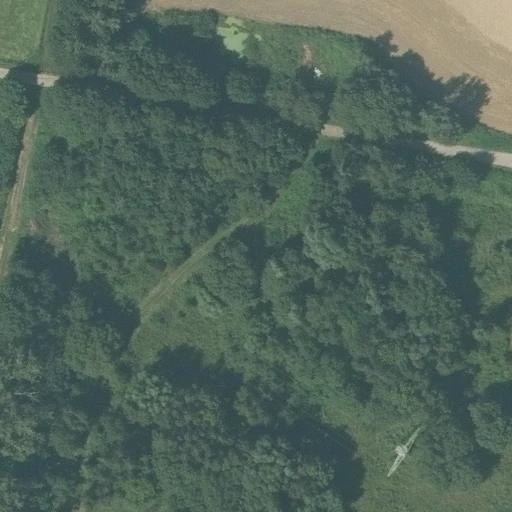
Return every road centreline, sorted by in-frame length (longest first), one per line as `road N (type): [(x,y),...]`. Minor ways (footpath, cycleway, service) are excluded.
road 1 (track): [(511,165),(0,76)]
road 2 (track): [(71,511),(73,464),(97,363),(189,264),(290,179),(322,137)]
road 3 (track): [(28,82),(0,303)]
